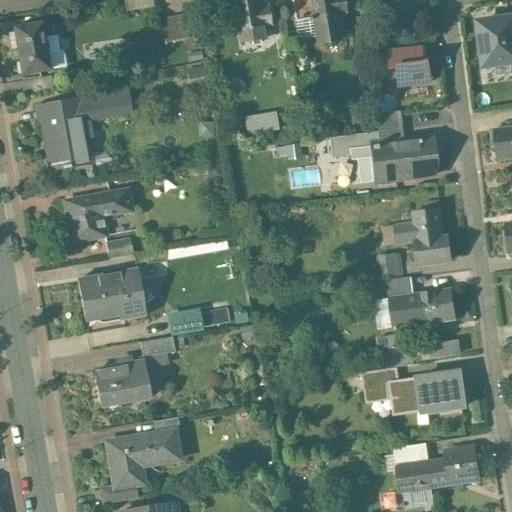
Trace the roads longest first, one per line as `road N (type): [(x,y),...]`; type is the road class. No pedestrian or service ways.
road 1 (residential): [(457,0),(511,441)]
road 2 (tertiary): [(45,511),(0,246)]
